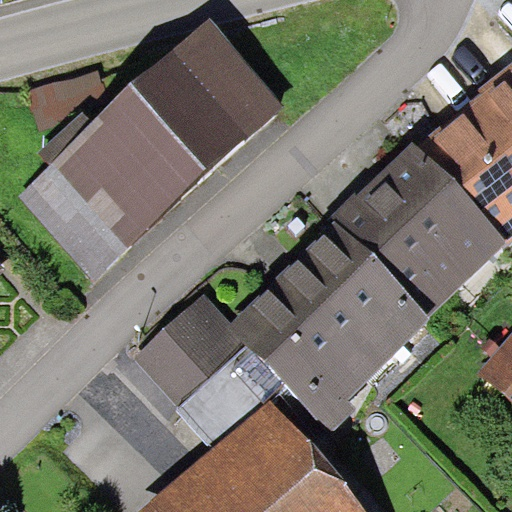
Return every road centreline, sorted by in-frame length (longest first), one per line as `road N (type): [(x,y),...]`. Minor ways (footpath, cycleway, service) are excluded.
road 1 (residential): [(454,0),(451,15),(0,421)]
road 2 (secondary): [(0,44),(184,0)]
